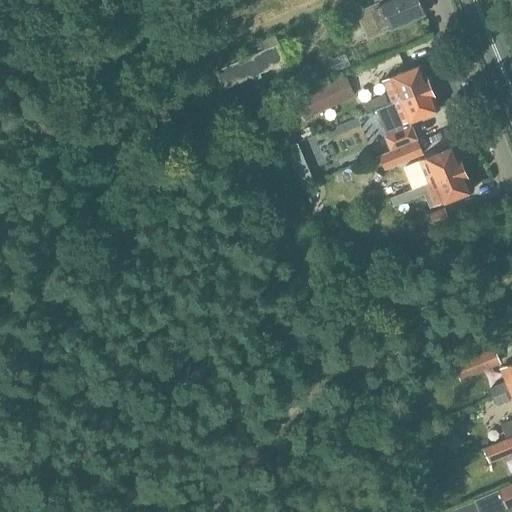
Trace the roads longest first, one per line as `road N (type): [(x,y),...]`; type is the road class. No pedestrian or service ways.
road 1 (track): [(203,511),(236,462),(309,388),(409,351),(511,293)]
road 2 (residential): [(511,177),(440,0)]
